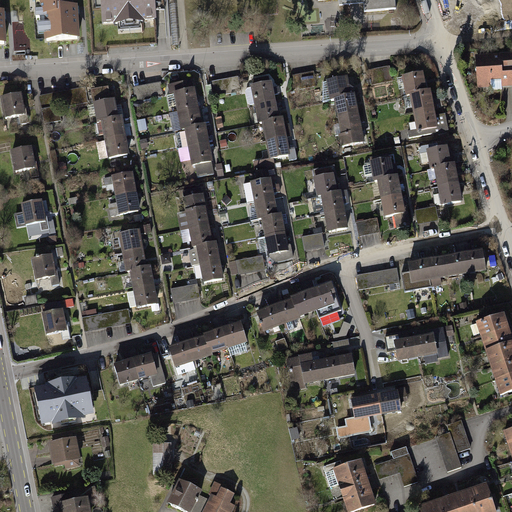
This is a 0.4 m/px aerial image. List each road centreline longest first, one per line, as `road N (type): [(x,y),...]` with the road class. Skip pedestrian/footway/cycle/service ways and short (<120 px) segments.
road 1 (residential): [(502,227),(343,263),(174,330),(1,377)]
road 2 (residential): [(0,76),(440,42)]
road 3 (secondary): [(26,511),(1,377)]
